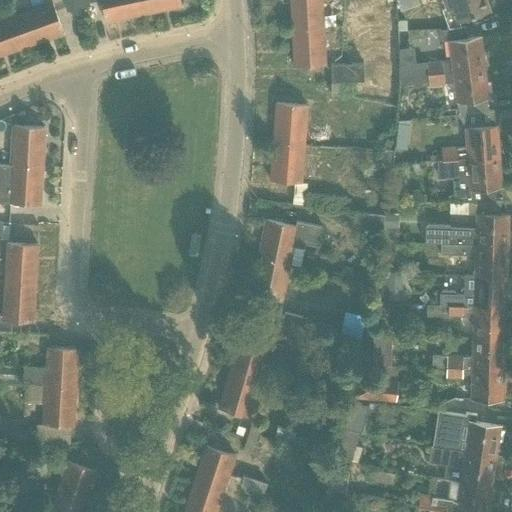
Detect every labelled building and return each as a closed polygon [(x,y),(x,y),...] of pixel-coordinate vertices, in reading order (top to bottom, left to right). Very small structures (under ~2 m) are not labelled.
[(143,12),(140,0),(100,0),(104,20),(143,12)] [(179,0),(140,0),(143,12),(181,4),(179,0)] [(319,0),(289,0),(291,16),(321,15),(319,0)] [(416,0),(396,0),(400,11),(418,4),(416,0)] [(447,27),(448,29),(459,26),(458,20),(487,10),(483,0),(443,0),(446,6),(441,8),(447,27)] [(52,3),(15,16),(26,44),(62,31),(52,3)] [(344,6),(332,6),(333,14),(345,13),(344,6)] [(321,15),(291,16),(292,41),(322,40),(321,15)] [(0,53),(26,44),(15,16),(0,21),(0,53)] [(452,61),(427,65),(429,75),(484,67),(480,37),(467,38),(466,27),(460,28),(448,30),(441,31),(443,42),(449,41),(452,61)] [(346,31),(334,31),(334,39),(346,39),(346,31)] [(346,39),(334,39),(335,47),(346,47),(346,39)] [(322,40),(292,41),(293,66),(323,65),(322,40)] [(484,67),(429,75),(430,86),(454,83),(457,98),(457,101),(459,115),(461,115),(488,112),(488,110),(488,108),(487,98),(488,98),(484,67)] [(429,75),(415,76),(416,88),(430,86),(429,75)] [(343,91),(340,129),(358,130),(361,92),(343,91)] [(361,92),(358,130),(376,131),(378,93),(361,92)] [(275,104),(273,129),(303,131),(305,106),(275,104)] [(467,148),(441,150),(442,161),(468,159),(468,158),(498,155),(496,125),(494,125),(493,111),(488,112),(461,115),(459,115),(457,115),(465,127),(467,148)] [(316,124),(315,132),(327,133),(328,125),(316,124)] [(14,125),(11,164),(41,165),(43,126),(14,125)] [(273,129),(272,155),(301,157),(303,131),(273,129)] [(315,132),(315,140),(327,141),(327,133),(315,132)] [(349,143),(348,155),(356,156),(357,144),(349,143)] [(357,144),(356,156),(364,156),(365,144),(357,144)] [(272,155),(270,180),(300,182),(301,157),(272,155)] [(442,161),(439,161),(440,179),(454,178),(455,197),(461,197),(461,202),(468,202),(468,201),(473,201),(495,200),(494,187),(501,186),(498,155),(468,158),(468,159),(442,161)] [(313,157),(313,165),(325,166),(325,158),(313,157)] [(41,165),(11,164),(0,162),(0,201),(39,204),(41,165)] [(424,226),(424,243),(441,243),(507,245),(508,214),(500,214),(500,200),(495,200),(473,201),(468,201),(468,202),(468,214),(475,214),(475,228),(451,227),(448,225),(427,224),(424,226)] [(350,227),(382,228),(381,243),(395,244),(396,214),(350,212),(350,227)] [(266,219),(258,257),(286,263),(288,263),(299,266),(303,248),(304,244),(318,247),(322,226),(296,221),(295,225),(286,223),(266,219)] [(0,241),(0,248),(0,267),(36,269),(37,243),(0,241)] [(474,255),(473,275),(506,276),(507,245),(441,243),(440,254),(474,255)] [(334,251),(332,259),(344,261),(345,253),(334,251)] [(345,253),(344,261),(355,264),(357,256),(345,253)] [(288,263),(258,257),(251,295),(280,301),(288,263)] [(0,267),(0,293),(34,295),(36,269),(0,267)] [(323,275),(315,313),(332,316),(340,279),(323,275)] [(385,275),(385,289),(401,290),(401,275),(385,275)] [(441,294),(440,305),(505,307),(506,276),(473,275),(465,275),(464,295),(441,294)] [(340,279),(332,316),(350,320),(357,282),(340,279)] [(385,293),(385,300),(401,300),(401,291),(401,290),(385,289),(385,291),(385,293)] [(0,293),(0,319),(33,321),(34,295),(0,293)] [(293,296),(291,304),(303,306),(305,298),(293,296)] [(472,318),(471,336),(504,337),(505,307),(440,305),(428,304),(428,316),(472,318)] [(377,305),(376,317),(392,318),(393,306),(377,305)] [(432,355),(431,366),(447,366),(503,368),(504,337),(471,336),(471,357),(432,355)] [(0,345),(0,384),(9,385),(11,346),(0,345)] [(47,345),(45,372),(75,373),(77,347),(47,345)] [(233,357),(226,382),(255,391),(262,365),(233,357)] [(22,363),(22,371),(34,372),(34,363),(22,363)] [(503,368),(447,366),(446,374),(461,375),(461,372),(470,373),(470,398),(502,399),(503,368)] [(22,371),(21,379),(33,380),(34,372),(22,371)] [(45,372),(44,398),(74,399),(75,373),(45,372)] [(357,374),(355,397),(396,401),(398,378),(357,374)] [(226,382),(218,408),(247,416),(255,391),(226,382)] [(20,396),(20,404),(32,405),(33,397),(20,396)] [(44,398),(43,424),(73,425),(74,399),(44,398)] [(466,442),(465,452),(496,456),(500,426),(470,421),(471,414),(461,412),(456,440),(466,442)] [(316,414),(313,421),(325,425),(327,417),(316,414)] [(313,421),(311,429),(322,432),(325,425),(313,421)] [(335,457),(350,461),(359,432),(344,429),(335,457)] [(206,445),(197,470),(232,481),(240,456),(206,445)] [(432,446),(430,462),(445,465),(443,480),(460,482),(491,487),(496,456),(465,452),(432,446)] [(278,455),(266,492),(284,498),(296,461),(278,455)] [(68,460),(59,485),(88,495),(96,470),(68,460)] [(334,460),(325,489),(342,491),(345,492),(349,462),(334,460)] [(296,461),(284,498),(302,504),(314,467),(296,461)] [(39,470),(37,478),(48,482),(51,474),(39,470)] [(197,470),(189,495),(224,506),(232,481),(197,470)] [(37,478),(34,485),(46,489),(48,482),(37,478)] [(246,478),(243,485),(254,489),(257,481),(246,478)] [(421,494),(419,506),(431,508),(452,511),(487,511),(491,487),(460,482),(457,500),(421,494)] [(59,485),(51,510),(57,511),(82,511),(88,495),(59,485)] [(325,489),(318,511),(338,511),(342,491),(325,489)] [(189,495),(183,511),(222,511),(224,506),(189,495)] [(29,502),(26,509),(33,511),(38,511),(40,506),(29,502)] [(238,502),(235,510),(241,511),(246,511),(249,505),(238,502)]
